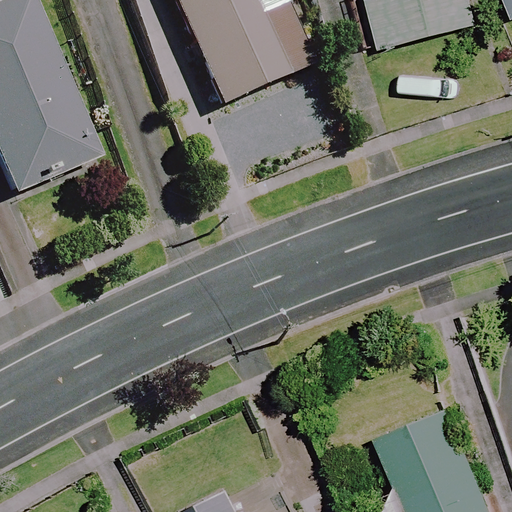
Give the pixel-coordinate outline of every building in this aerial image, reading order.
[(89,166),(19,0),(16,0),(0,7),(0,193),(4,202),(89,166)] [(303,76),(275,0),(160,0),(201,112),(303,76)] [(358,0),(378,57),(475,25),(466,0),(358,0)] [(511,0),(500,0),(509,23),(511,22),(511,0)] [(490,511),(445,407),(380,436),(412,511),(490,511)] [(190,511),(246,511),(235,490),(190,511)]
